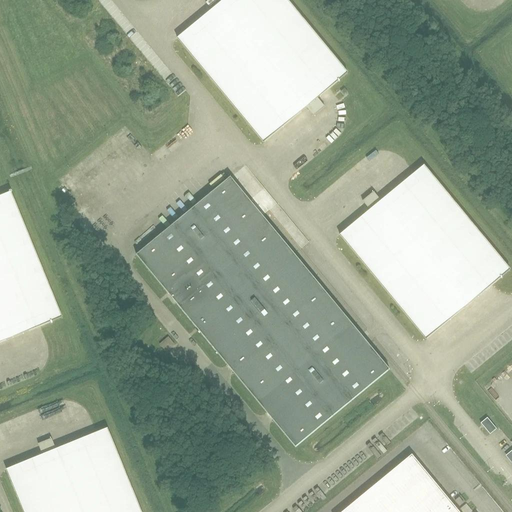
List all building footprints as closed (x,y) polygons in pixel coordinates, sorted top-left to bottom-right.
[(88,0),(55,0),(74,22),(94,6),(88,0)] [(223,0),(177,38),(264,143),(289,121),(306,107),(313,115),(324,106),(318,98),(348,73),(287,0),(223,0)] [(108,22),(88,38),(151,116),(171,100),(108,22)] [(449,320),(491,286),(510,270),(424,166),(400,185),(381,201),(374,193),(363,203),(370,210),(339,235),(426,340),(449,320)] [(267,413),(273,421),(295,448),(390,370),(368,343),(361,335),(323,289),(263,216),(260,213),(252,203),(231,177),(198,205),(136,255),(137,256),(168,293),(176,303),(197,328),(199,331),(227,365),(234,373),(267,413)] [(0,343),(30,331),(63,317),(11,192),(0,196),(0,343)] [(481,423),(490,435),(497,429),(487,418),(481,423)] [(141,511),(107,428),(72,443),(56,450),(52,440),(39,446),(42,455),(6,470),(23,511),(141,511)] [(459,511),(412,455),(342,511),(459,511)] [(460,506),(464,503),(459,497),(455,501),(460,506)]
